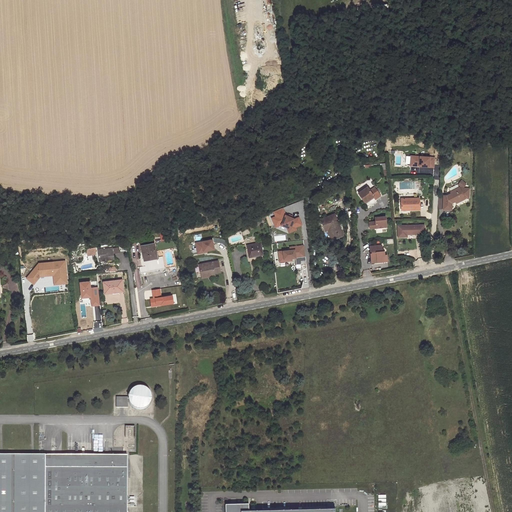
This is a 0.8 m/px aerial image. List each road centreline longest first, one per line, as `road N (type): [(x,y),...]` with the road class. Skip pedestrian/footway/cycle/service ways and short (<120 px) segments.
road 1 (unclassified): [(0,353),(511,253)]
road 2 (track): [(446,268),(493,511)]
road 3 (track): [(339,289),(334,268),(350,238),(331,170)]
